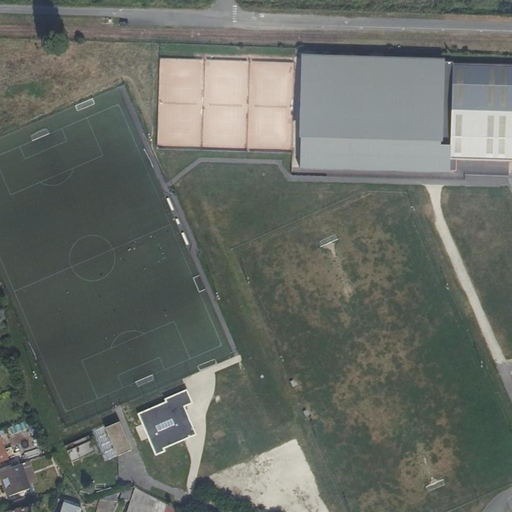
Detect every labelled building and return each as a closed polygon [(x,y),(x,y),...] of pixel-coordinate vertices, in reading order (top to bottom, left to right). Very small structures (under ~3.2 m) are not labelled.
[(446,63),(303,58),(299,167),(457,172),(457,160),(511,161),(511,64),(453,63),(450,145),(443,145),(446,63)] [(189,391),(139,411),(155,453),(198,436),(186,405),(194,402),(189,391)] [(120,421),(106,427),(118,455),(133,449),(120,421)] [(90,433),(66,444),(74,460),(98,449),(90,433)] [(1,439),(0,439),(0,463),(9,460),(1,439)] [(21,463),(2,471),(12,496),(31,488),(21,463)] [(131,489),(123,511),(160,511),(163,503),(146,490),(139,489),(131,489)] [(65,501),(62,511),(84,511),(86,506),(65,501)] [(175,511),(163,503),(160,511),(175,511)]
